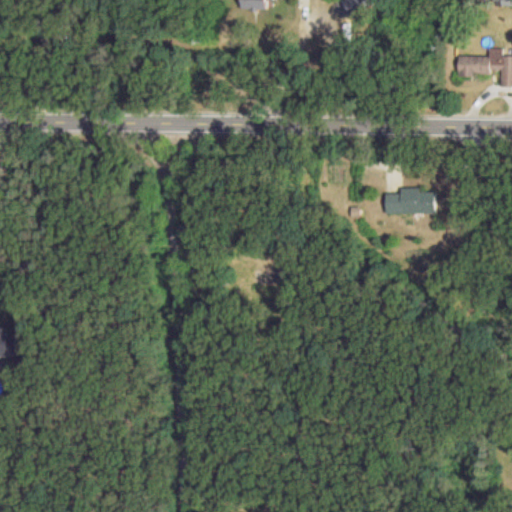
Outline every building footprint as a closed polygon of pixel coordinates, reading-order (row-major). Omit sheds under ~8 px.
[(272,9),(272,0),(246,0),(246,8),(272,9)] [(347,0),(356,14),(375,3),(373,0),(347,0)] [(511,54),(506,55),(506,47),(492,47),(492,55),(462,55),(462,73),(504,73),(504,86),(511,85),(511,54)] [(389,189),(389,212),(439,212),(439,189),(389,189)] [(19,333),(11,334),(10,327),(0,328),(0,357),(22,354),(19,333)]
